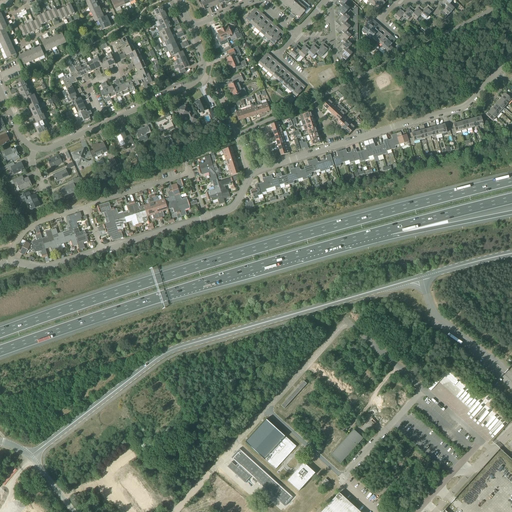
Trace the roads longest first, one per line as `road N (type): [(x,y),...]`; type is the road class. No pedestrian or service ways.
road 1 (motorway): [(511,180),(240,254),(0,334)]
road 2 (tertiary): [(30,456),(167,352),(422,277)]
road 3 (motorway): [(0,350),(388,229)]
road 4 (residential): [(273,164),(466,105),(510,56)]
road 5 (motorway): [(388,229),(511,198)]
road 6 (motorway): [(388,229),(511,211)]
